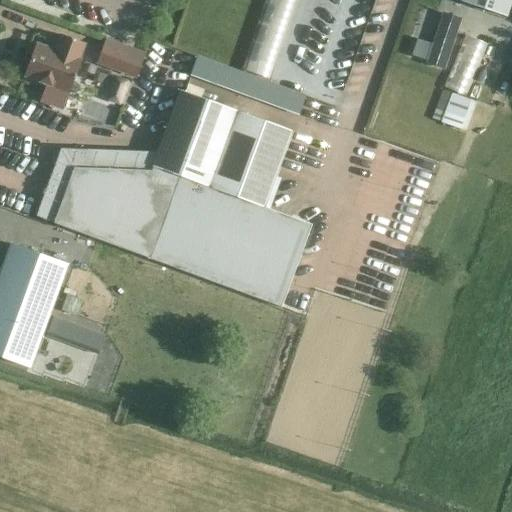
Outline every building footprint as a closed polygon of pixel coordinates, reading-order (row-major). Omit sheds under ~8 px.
[(461,0),(461,1),(506,16),(511,0),(461,0)] [(426,63),(443,69),(460,16),(444,10),(426,63)] [(448,88),(473,94),(485,39),(461,34),(448,88)] [(24,76),(71,92),(82,60),(79,59),(85,43),(60,35),(55,51),(35,44),(24,76)] [(95,64),(135,78),(144,53),(104,39),(95,64)] [(195,55),(188,74),(297,114),(304,94),(195,55)] [(114,76),(105,101),(120,106),(130,81),(114,76)] [(460,130),(471,100),(443,89),(431,119),(460,130)] [(72,172),(51,227),(278,310),(307,224),(264,208),(292,131),(180,90),(150,171),(72,172)] [(11,244),(0,272),(0,358),(29,369),(67,264),(11,244)] [(63,309),(78,315),(84,299),(69,293),(63,309)] [(105,336),(52,317),(46,332),(99,351),(105,336)]
